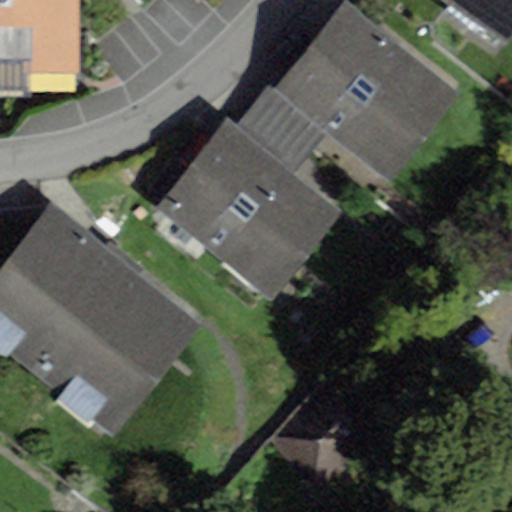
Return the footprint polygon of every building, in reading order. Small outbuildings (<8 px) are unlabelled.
[(0,0),(0,51),(63,51),(62,0),(0,0)] [(466,0),(493,18),(504,0),(466,0)] [(292,88),(377,154),(435,81),(350,14),(292,88)] [(259,273),(316,199),(232,133),(174,206),(259,273)] [(0,326),(104,408),(178,314),(107,258),(119,242),(96,224),(84,239),(53,215),(0,281),(0,326)] [(345,356),(323,376),(272,436),(313,487),(396,421),(345,356)]
